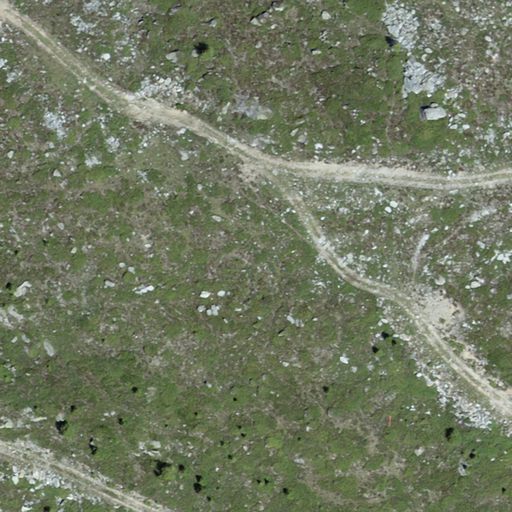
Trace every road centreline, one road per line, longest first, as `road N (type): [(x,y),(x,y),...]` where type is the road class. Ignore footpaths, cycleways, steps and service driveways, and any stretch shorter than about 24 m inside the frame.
road 1 (track): [(0,12),(84,82),(133,109),(422,185),(511,178)]
road 2 (track): [(511,399),(414,302),(337,254),(294,173),(220,137)]
